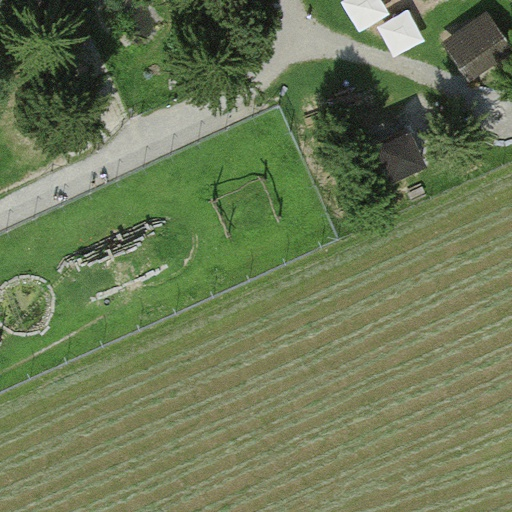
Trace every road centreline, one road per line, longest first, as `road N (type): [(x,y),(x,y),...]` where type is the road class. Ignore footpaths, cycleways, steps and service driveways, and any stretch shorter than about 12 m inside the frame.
road 1 (track): [(0,217),(255,102),(305,41),(290,0)]
road 2 (track): [(495,114),(403,65),(305,41)]
